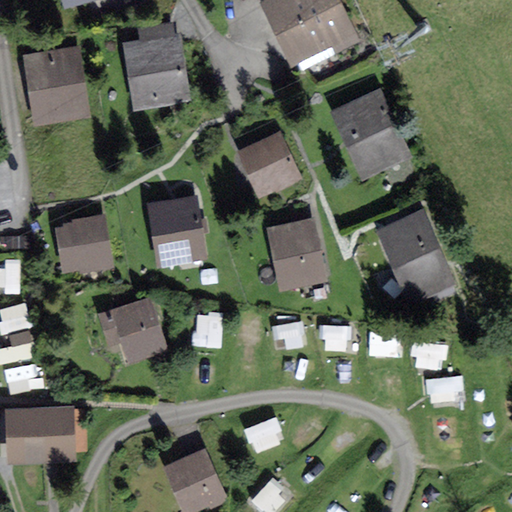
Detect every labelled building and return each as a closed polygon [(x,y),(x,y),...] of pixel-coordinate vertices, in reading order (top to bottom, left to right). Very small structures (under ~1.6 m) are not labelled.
[(287,35),(339,10),(334,0),(277,0),(271,3),(287,35)] [(361,55),(339,10),(287,35),(302,67),(313,77),(361,55)] [(129,25),(143,103),(181,96),(166,18),(129,25)] [(29,63),(38,114),(82,107),(73,56),(29,63)] [(313,77),(302,67),(282,88),(303,108),(324,87),(313,77)] [(333,119),(357,179),(406,159),(382,99),(333,119)] [(243,158),(263,205),(301,189),(281,142),(243,158)] [(154,208),(161,272),(203,268),(196,204),(154,208)] [(381,230),(410,304),(453,287),(424,213),(381,230)] [(274,226),(283,293),(325,287),(316,221),(274,226)] [(59,227),(66,276),(109,271),(103,222),(59,227)] [(0,289),(21,289),(21,259),(0,258),(0,289)] [(122,344),(129,367),(171,354),(152,295),(99,312),(110,348),(122,344)] [(25,299),(0,306),(0,316),(4,331),(32,323),(25,299)] [(203,343),(222,343),(223,310),(203,309),(203,343)] [(281,346),(308,339),(302,318),(275,325),(281,346)] [(326,323),(325,346),(347,346),(347,323),(326,323)] [(11,344),(0,345),(0,362),(35,355),(29,328),(8,332),(11,344)] [(428,375),(429,400),(465,398),(464,374),(428,375)] [(8,407),(11,460),(77,456),(74,403),(8,407)] [(246,426),(256,451),(286,438),(276,414),(246,426)] [(204,448),(164,466),(184,511),(198,511),(227,499),(204,448)] [(266,511),(273,511),(293,493),(275,474),(252,497),(266,511)]
